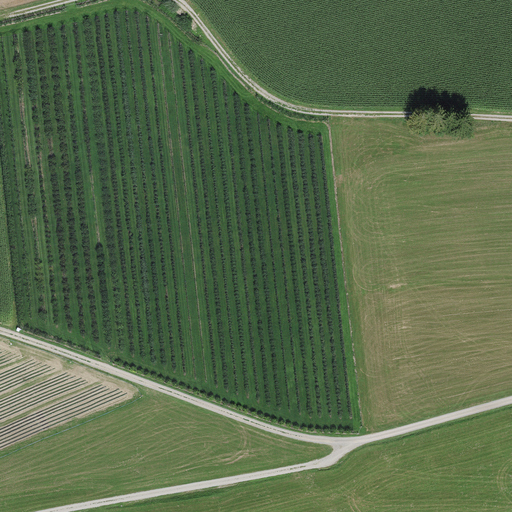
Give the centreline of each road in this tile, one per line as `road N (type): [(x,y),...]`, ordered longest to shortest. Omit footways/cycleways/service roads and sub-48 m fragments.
road 1 (track): [(68,511),(323,463),(348,442),(250,421),(0,330)]
road 2 (track): [(168,0),(274,99),(313,113),(511,119)]
road 3 (track): [(348,442),(511,400)]
